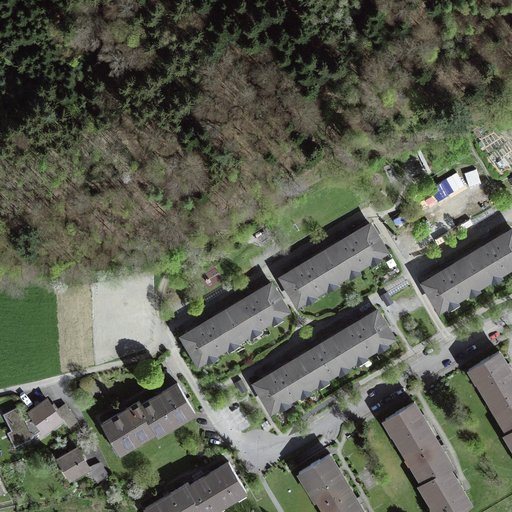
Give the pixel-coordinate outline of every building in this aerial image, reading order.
[(370,223),(326,250),(342,276),(386,250),(370,223)] [(511,229),(468,255),(484,281),(511,264),(511,229)] [(282,276),(298,302),(342,276),(326,250),(282,276)] [(468,255),(424,281),(440,308),(484,281),(468,255)] [(271,282),(225,310),(241,337),(287,309),(271,282)] [(376,309),(333,335),(349,362),(392,336),(376,309)] [(183,335),(199,361),(241,337),(225,310),(183,335)] [(306,352),(322,378),(349,362),(333,335),(306,352)] [(489,399),(511,385),(511,371),(499,350),(470,368),(489,399)] [(255,382),(271,408),(322,378),(306,352),(255,382)] [(141,404),(156,429),(158,432),(195,411),(178,382),(141,404)] [(511,385),(489,399),(508,431),(505,432),(505,433),(511,428),(511,385)] [(47,399),(30,411),(33,415),(25,419),(18,406),(6,411),(20,440),(31,434),(32,436),(43,428),(45,431),(63,417),(69,425),(78,420),(65,403),(56,410),(47,399)] [(156,429),(141,404),(139,400),(103,422),(120,450),(156,429)] [(404,450),(434,433),(414,401),(385,418),(404,450)] [(404,450),(423,482),(450,466),(452,465),(434,433),(404,450)] [(58,458),(70,478),(89,467),(78,447),(58,458)] [(301,470),(321,503),(350,486),(330,453),(301,470)] [(189,484),(205,510),(205,511),(208,511),(246,489),(229,461),(189,484)] [(109,474),(100,462),(93,465),(103,478),(109,474)] [(454,511),(471,503),(450,466),(423,482),(421,483),(437,511),(454,511)] [(202,511),(205,510),(189,484),(188,482),(146,507),(148,511),(202,511)] [(365,511),(350,486),(321,503),(326,511),(365,511)] [(113,496),(116,501),(121,499),(119,493),(113,496)]
